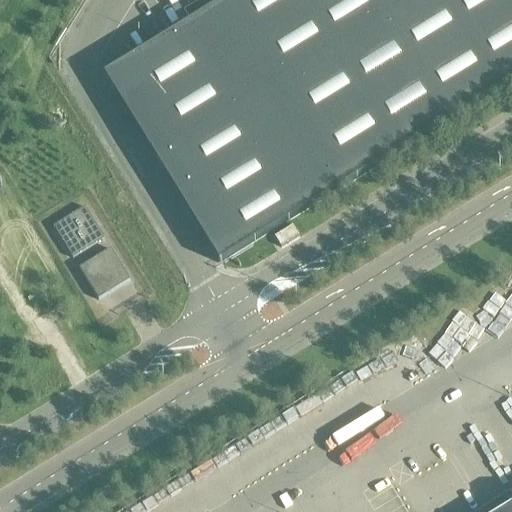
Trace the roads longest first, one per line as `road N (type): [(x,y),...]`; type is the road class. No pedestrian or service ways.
road 1 (unclassified): [(511,134),(222,313)]
road 2 (unclassified): [(248,355),(511,193)]
road 3 (unclassified): [(0,508),(248,355)]
road 4 (unclassified): [(222,313),(0,449)]
